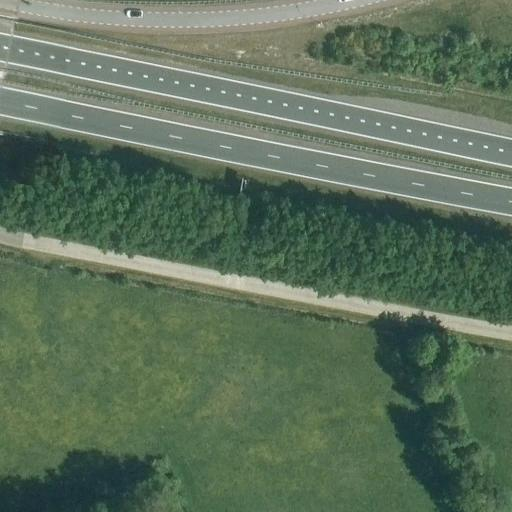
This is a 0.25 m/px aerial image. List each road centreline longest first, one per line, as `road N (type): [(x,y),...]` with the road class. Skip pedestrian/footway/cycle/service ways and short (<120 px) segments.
road 1 (trunk): [(511,154),(0,49)]
road 2 (trunk): [(0,103),(511,203)]
road 3 (unclassified): [(0,234),(511,334)]
road 4 (tertiary): [(0,2),(80,16),(209,21),(369,0)]
